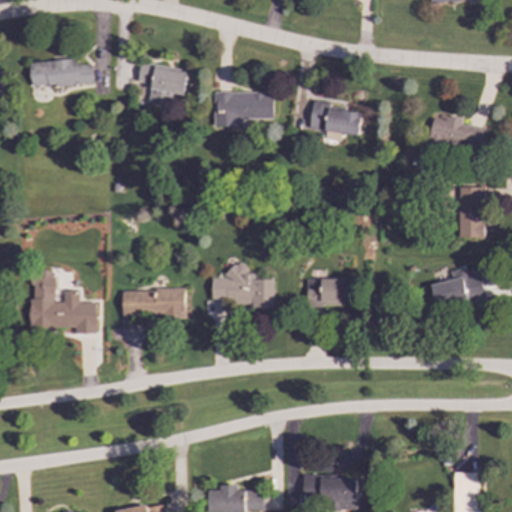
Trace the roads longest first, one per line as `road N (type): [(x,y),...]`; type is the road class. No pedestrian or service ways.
road 1 (residential): [(511,66),(346,55),(148,10),(0,14)]
road 2 (residential): [(0,470),(328,412),(511,408)]
road 3 (residential): [(511,370),(313,366),(0,406)]
